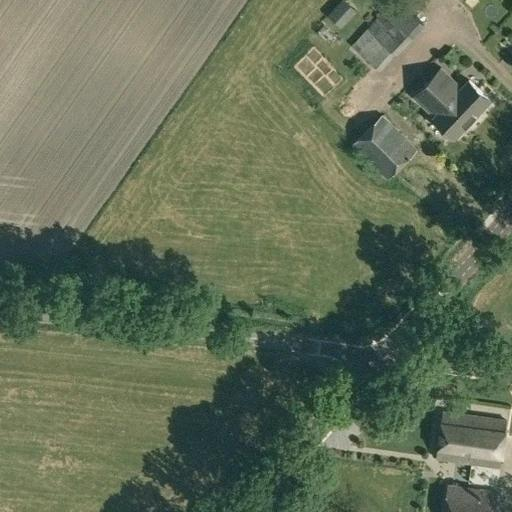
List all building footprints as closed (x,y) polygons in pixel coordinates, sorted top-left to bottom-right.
[(340,0),(328,14),(343,27),(359,10),(347,0),(340,0)] [(392,0),(353,45),(381,71),(425,24),(400,0),(392,0)] [(433,118),(453,138),(490,99),(469,80),(462,88),(441,68),(413,96),(435,116),(433,118)] [(353,144),(388,178),(416,150),(381,115),(353,144)] [(436,458),(500,467),(506,420),(443,411),(436,458)] [(444,511),(493,511),(497,491),(448,484),(444,511)]
